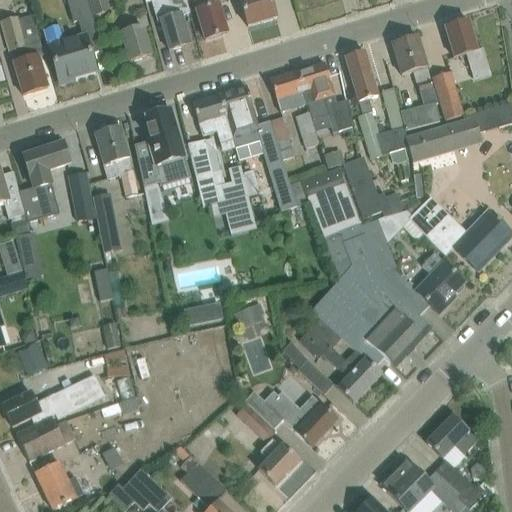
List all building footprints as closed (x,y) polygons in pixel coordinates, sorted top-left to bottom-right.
[(92,18),(86,0),(66,0),(73,24),(92,18)] [(109,13),(105,0),(89,0),(94,18),(109,13)] [(158,0),(151,2),(157,24),(160,23),(163,33),(169,52),(190,45),(181,16),(189,14),(186,1),(185,0),(158,0)] [(185,0),(186,1),(190,0),(192,0),(205,41),(227,34),(218,5),(211,7),(208,0),(185,0)] [(239,0),(247,28),(276,20),(271,0),(270,0),(239,0)] [(18,20),(1,25),(10,53),(25,48),(29,60),(13,65),(23,96),(48,89),(38,58),(44,57),(38,37),(37,37),(32,17),(18,21),(18,20)] [(483,50),(477,52),(468,22),(445,29),(454,60),(466,56),(474,83),(491,78),(483,50)] [(142,27),(121,33),(130,63),(151,57),(142,27)] [(85,37),(60,45),(56,29),(45,33),(49,48),(59,83),(95,72),(85,37)] [(417,37),(392,45),(398,64),(402,78),(413,74),(419,95),(433,91),(423,57),(417,37)] [(364,53),(345,59),(350,78),(358,105),(369,101),(378,99),(370,72),(364,53)] [(324,65),(297,73),(307,106),(312,122),(327,118),(332,136),(338,134),(330,107),(336,105),(324,65)] [(297,73),(270,82),(280,114),(307,106),(297,73)] [(450,75),(433,81),(445,123),(463,118),(450,75)] [(221,97),(220,97),(234,142),(236,150),(262,142),(258,127),(252,108),(246,89),(231,94),(229,93),(228,93),(222,95),(221,97)] [(362,116),(357,118),(371,162),(373,161),(383,158),(382,156),(389,154),(404,149),(405,149),(408,148),(405,138),(407,138),(406,135),(405,132),(400,114),(393,90),(381,94),(392,132),(385,133),(383,124),(379,125),(377,119),(374,119),(370,104),(359,107),(362,116)] [(220,147),(234,142),(220,97),(192,106),(202,138),(216,134),(220,147)] [(330,107),(338,134),(352,130),(346,102),(336,105),(330,107)] [(407,138),(405,138),(408,148),(412,163),(481,143),(479,135),(505,127),(511,125),(511,103),(463,118),(463,121),(407,138)] [(423,108),(400,114),(405,132),(439,123),(434,105),(423,108)] [(149,143),(133,147),(142,188),(159,184),(159,186),(189,179),(189,177),(179,136),(172,110),(142,117),(149,143)] [(295,119),(305,150),(319,146),(309,114),(295,119)] [(283,119),(270,123),(276,142),(282,162),(294,158),(283,121),(283,119)] [(120,128),(95,135),(100,154),(104,168),(108,180),(122,176),(127,199),(138,196),(129,160),(120,128)] [(209,162),(204,142),(188,146),(196,178),(203,209),(222,204),(247,197),(249,197),(244,181),(243,176),(240,168),(228,171),(232,184),(220,187),(223,198),(218,199),(209,162)] [(276,142),(260,147),(262,153),(280,214),(296,209),(290,187),(282,162),(276,142)] [(34,190),(19,194),(29,224),(61,214),(52,186),(48,174),(70,167),(63,145),(23,158),(34,190)] [(404,149),(389,154),(392,164),(396,166),(407,163),(404,149)] [(339,152),(323,157),(327,171),(344,165),(339,152)] [(345,166),(343,166),(364,220),(383,213),(384,219),(403,213),(397,196),(387,200),(385,197),(377,200),(361,159),(345,166)] [(338,169),(290,187),(296,209),(309,205),(308,201),(345,187),(343,182),(338,169)] [(25,218),(12,174),(2,177),(0,171),(0,206),(4,205),(9,223),(25,218)] [(252,173),(243,176),(244,181),(249,197),(258,195),(252,173)] [(86,175),(68,179),(76,223),(95,219),(86,175)] [(421,176),(413,177),(415,199),(424,198),(421,176)] [(312,313),(376,369),(384,359),(391,366),(427,326),(419,318),(402,301),(382,281),(362,227),(345,187),(308,201),(309,205),(342,281),(325,297),(318,290),(309,298),(316,306),(312,313)] [(256,231),(247,197),(222,204),(225,216),(230,238),(256,231)] [(107,198),(93,201),(97,223),(103,253),(116,250),(107,198)] [(418,201),(406,212),(413,219),(410,222),(419,231),(445,258),(453,250),(478,274),(511,238),(511,235),(488,212),(472,231),(467,235),(431,200),(424,207),(418,201)] [(263,207),(253,210),(256,220),(266,217),(263,207)] [(378,221),(362,227),(382,281),(402,301),(419,318),(429,307),(416,294),(412,291),(393,271),(396,268),(378,221)] [(419,231),(410,222),(402,229),(416,242),(423,235),(419,231)] [(30,234),(17,237),(25,280),(37,278),(32,247),(50,244),(48,231),(30,234)] [(429,307),(438,316),(448,306),(446,303),(464,284),(444,265),(434,255),(422,268),(433,277),(416,294),(429,307)] [(190,279),(217,275),(215,261),(188,266),(190,279)] [(22,275),(0,281),(0,298),(27,290),(22,275)] [(187,329),(222,321),(219,305),(183,312),(187,329)] [(259,305),(232,316),(236,326),(242,324),(259,317),(263,315),(259,305)] [(375,370),(355,352),(345,363),(331,351),(341,340),(319,320),(299,343),(319,361),(324,356),(348,379),(338,390),(353,405),(381,376),(375,370)] [(26,331),(22,338),(24,345),(35,343),(33,330),(26,331)] [(334,387),(306,360),(285,336),(276,345),(299,371),(297,372),(315,388),(325,397),(334,387)] [(128,363),(124,352),(104,357),(108,367),(111,367),(128,363)] [(128,366),(107,367),(107,370),(107,378),(129,377),(128,369),(128,366)] [(94,378),(36,406),(30,394),(2,407),(12,429),(31,420),(34,427),(55,416),(58,422),(105,400),(94,378)] [(244,405),(246,406),(273,432),(283,422),(311,450),(337,422),(313,399),(300,412),(281,394),(278,398),(274,394),(263,404),(254,395),(244,405)] [(118,405),(109,408),(112,418),(121,414),(122,417),(141,410),(137,398),(118,405)] [(275,434),(273,432),(246,406),(235,416),(265,444),(275,434)] [(452,418),(426,444),(444,462),(456,449),(464,457),(478,443),(452,418)] [(52,419),(34,428),(16,436),(29,464),(75,441),(66,422),(56,427),(52,419)] [(479,425),(472,429),(475,434),(482,431),(479,425)] [(109,439),(95,446),(108,470),(121,463),(109,439)] [(268,463),(259,472),(275,488),(299,463),(282,447),(280,449),(273,442),(260,455),(268,463)] [(227,493),(190,458),(179,447),(173,453),(185,464),(180,469),(187,476),(180,483),(200,502),(210,511),(208,511),(227,511),(218,502),(227,493)] [(445,463),(433,476),(460,503),(469,511),(477,511),(488,502),(483,497),(486,495),(478,487),(475,490),(475,491),(452,469),(445,463)] [(59,464),(52,467),(35,476),(52,511),(83,497),(75,479),(68,483),(59,464)] [(426,482),(408,464),(382,489),(404,511),(412,511),(431,493),(449,511),(469,511),(460,503),(433,476),(426,482)] [(142,511),(148,506),(153,511),(162,511),(172,502),(141,473),(123,492),(119,488),(109,498),(124,511),(128,511),(135,505),(142,511)] [(360,511),(382,511),(371,501),(360,511)]
